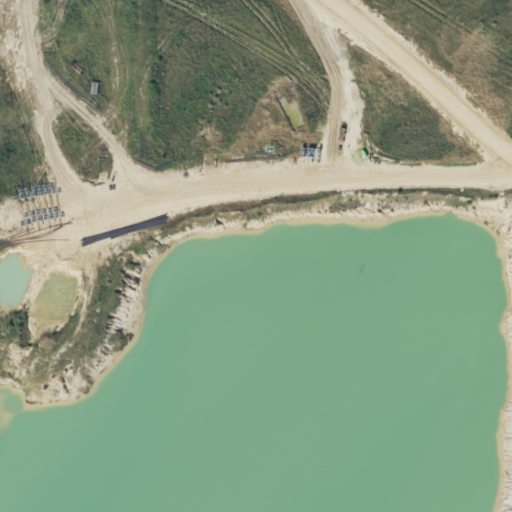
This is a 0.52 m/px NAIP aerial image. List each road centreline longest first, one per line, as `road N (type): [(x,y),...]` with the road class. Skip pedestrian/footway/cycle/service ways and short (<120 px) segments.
road 1 (track): [(511,167),(0,204)]
road 2 (track): [(0,138),(83,0)]
